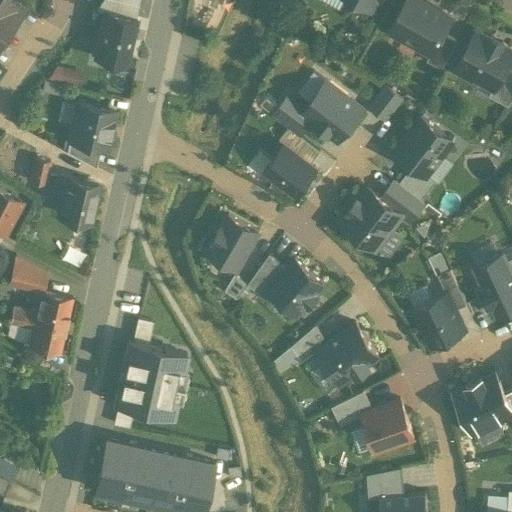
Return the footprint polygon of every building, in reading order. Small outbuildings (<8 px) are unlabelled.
[(0,0),(0,33),(23,4),(18,0),(0,0)] [(452,14),(427,0),(405,0),(390,27),(431,50),(432,51),(444,29),(452,14)] [(137,16),(105,9),(95,55),(126,63),(137,16)] [(490,35),(477,28),(455,68),(473,78),(477,71),(495,81),(496,82),(507,64),(511,54),(511,47),(502,41),(503,38),(492,32),(490,35)] [(458,37),(444,29),(432,51),(431,50),(427,57),(442,65),(458,37)] [(511,95),(511,67),(507,64),(496,82),(495,81),(490,92),(508,102),(511,95)] [(85,71),(66,65),(62,75),(82,81),(85,71)] [(317,75),(297,105),(338,133),(358,103),(317,75)] [(370,98),(388,114),(407,92),(389,76),(370,98)] [(58,81),(45,78),(40,85),(56,89),(58,81)] [(114,109),(77,100),(69,136),(100,143),(106,144),(114,109)] [(393,151),(431,181),(461,141),(424,113),(393,151)] [(100,143),(69,136),(66,149),(96,165),(100,143)] [(258,176),(296,202),(318,172),(279,145),(258,176)] [(50,158),(34,155),(29,178),(45,181),(50,158)] [(98,181),(67,174),(67,175),(59,173),(56,188),(63,190),(58,211),(90,218),(98,181)] [(364,186),(335,227),(376,259),(405,217),(364,186)] [(21,199),(0,187),(0,229),(2,231),(3,231),(21,199)] [(230,206),(207,247),(240,266),(263,225),(230,206)] [(268,286),(299,312),(331,273),(300,248),(268,286)] [(511,272),(501,248),(467,264),(476,283),(472,284),(484,308),(490,306),(494,315),(511,306),(511,272)] [(47,269),(15,252),(8,281),(35,287),(32,300),(38,301),(41,287),(42,288),(47,269)] [(235,271),(228,284),(241,291),(248,278),(235,271)] [(409,303),(428,342),(466,324),(447,284),(409,303)] [(38,301),(36,308),(13,303),(9,319),(32,325),(28,343),(59,350),(72,295),(42,288),(41,287),(38,301)] [(352,317),(310,347),(337,385),(379,355),(352,317)] [(188,350),(125,336),(110,401),(174,415),(188,350)] [(511,410),(493,368),(448,388),(469,434),(511,414),(511,410)] [(363,407),(378,451),(424,435),(409,391),(363,407)] [(141,491),(153,435),(101,423),(89,479),(141,491)] [(210,447),(153,435),(141,491),(198,504),(210,447)] [(17,467),(0,457),(0,475),(10,481),(17,467)] [(10,481),(0,475),(0,491),(3,493),(10,481)] [(423,511),(421,488),(376,492),(377,511),(423,511)]
